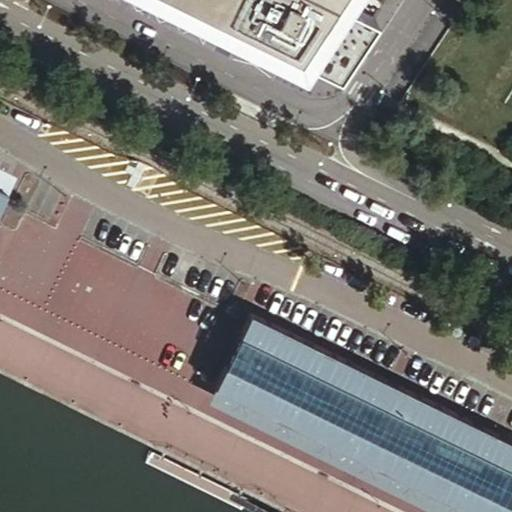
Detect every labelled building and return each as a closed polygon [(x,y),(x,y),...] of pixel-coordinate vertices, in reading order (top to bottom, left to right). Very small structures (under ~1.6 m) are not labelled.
[(194,0),(340,71),(377,13),(350,0),(194,0)] [(350,0),(377,13),(385,0),(350,0)] [(0,168),(0,188),(5,191),(13,175),(0,168)] [(225,355),(210,385),(366,462),(467,511),(511,511),(511,442),(402,389),(246,311),(243,318),(225,355)] [(467,511),(366,462),(210,385),(207,389),(203,397),(436,511),(467,511)]
